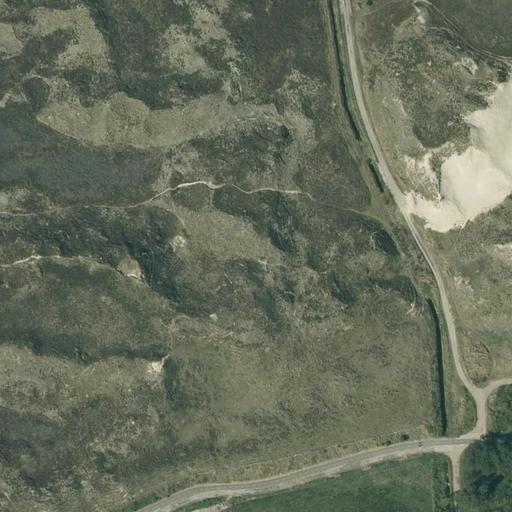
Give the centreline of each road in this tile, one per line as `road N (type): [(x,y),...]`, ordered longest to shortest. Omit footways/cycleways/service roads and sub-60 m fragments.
road 1 (track): [(343,0),(380,164),(444,300),(455,360),(481,414),(472,440)]
road 2 (track): [(161,511),(207,495),(470,443)]
